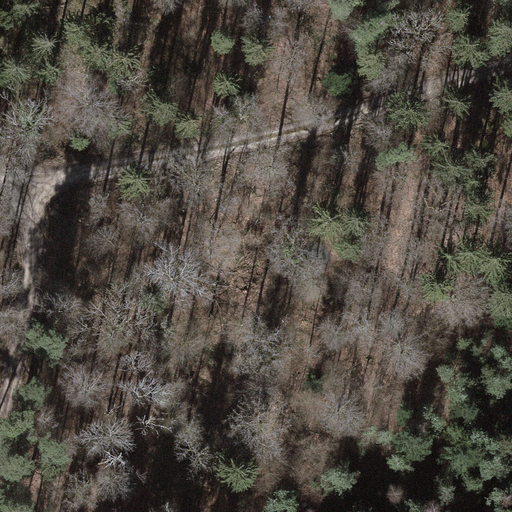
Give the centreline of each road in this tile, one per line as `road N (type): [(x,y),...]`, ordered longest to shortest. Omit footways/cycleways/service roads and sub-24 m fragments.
road 1 (track): [(511,66),(161,162),(37,188),(0,178)]
road 2 (track): [(37,188),(18,249),(0,387)]
